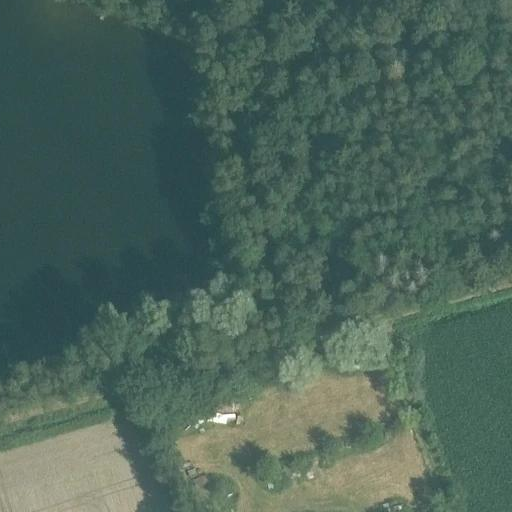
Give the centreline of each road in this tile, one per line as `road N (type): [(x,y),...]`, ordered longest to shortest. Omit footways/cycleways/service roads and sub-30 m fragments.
road 1 (track): [(0,416),(379,311)]
road 2 (track): [(379,311),(511,273)]
